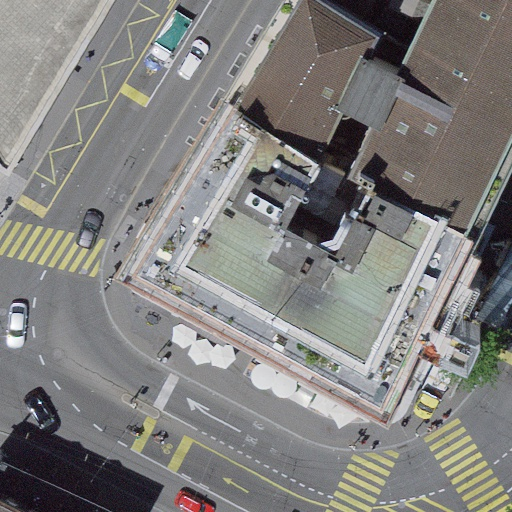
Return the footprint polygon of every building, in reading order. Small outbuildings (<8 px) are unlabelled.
[(0,0),(0,160),(10,169),(117,0),(0,0)] [(287,171),(329,197),(421,9),(404,0),(286,0),(214,125),(287,171)] [(329,197),(453,252),(481,192),(511,127),(511,0),(425,0),(421,9),(329,197)] [(404,0),(421,9),(425,0),(404,0)] [(380,416),(453,252),(329,197),(313,225),(271,203),(287,171),(214,125),(166,208),(128,277),(245,342),(380,416)] [(43,511),(0,490),(0,511),(43,511)]
